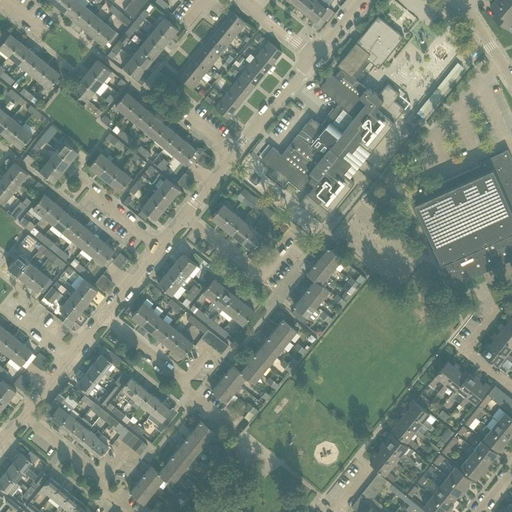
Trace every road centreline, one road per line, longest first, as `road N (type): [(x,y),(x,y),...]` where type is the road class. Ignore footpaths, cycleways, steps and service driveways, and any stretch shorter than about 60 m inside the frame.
road 1 (residential): [(298,232),(259,279),(182,218)]
road 2 (unclassified): [(233,155),(311,58)]
road 3 (residential): [(511,389),(462,352),(498,307)]
